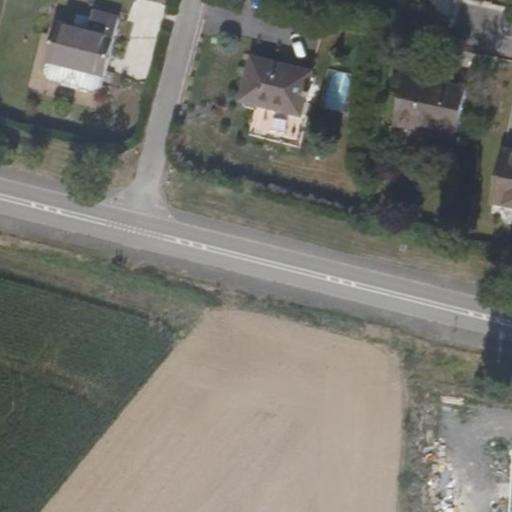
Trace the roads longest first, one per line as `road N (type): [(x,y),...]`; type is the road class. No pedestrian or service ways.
road 1 (tertiary): [(511,324),(137,231)]
road 2 (residential): [(137,231),(192,0)]
road 3 (tertiary): [(137,231),(0,197)]
